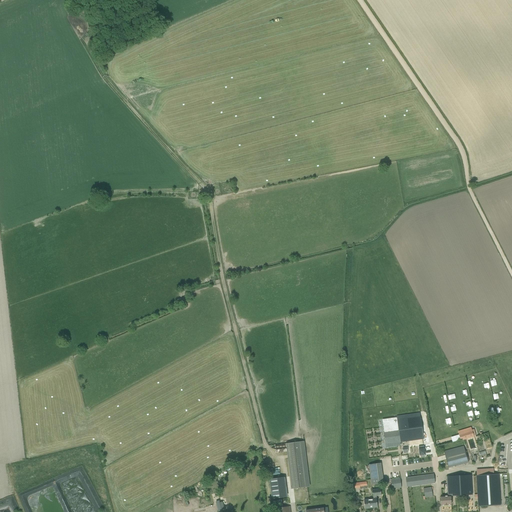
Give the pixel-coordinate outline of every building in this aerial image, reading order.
[(397,421),(383,423),(384,432),(383,432),(385,444),(400,442),(423,439),(420,416),(397,419),(397,421)] [(460,441),(475,436),(472,426),(456,431),(460,441)] [(301,442),(286,444),(292,489),(307,487),(301,442)] [(468,462),(464,447),(444,452),(448,468),(468,462)] [(380,463),(368,464),(371,485),(383,483),(380,463)] [(481,475),(476,475),(477,495),(477,499),(478,507),(500,505),(498,474),(493,474),(493,469),(481,470),(481,475)] [(433,474),(405,478),(407,487),(434,483),(433,474)] [(440,497),(440,501),(441,506),(451,505),(451,496),(472,495),(471,475),(446,476),(447,496),(440,497)] [(400,479),(391,480),(392,489),(401,488),(400,479)] [(431,487),(423,489),(425,497),(432,497),(431,487)] [(364,499),(364,503),(365,508),(373,507),(373,508),(377,507),(376,495),(381,495),(380,489),(372,490),(373,498),(364,499)]
